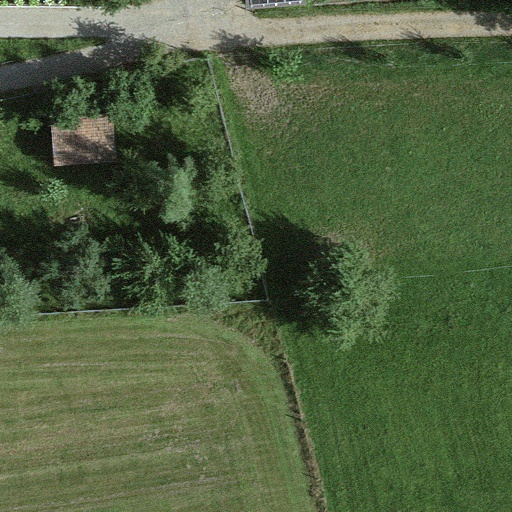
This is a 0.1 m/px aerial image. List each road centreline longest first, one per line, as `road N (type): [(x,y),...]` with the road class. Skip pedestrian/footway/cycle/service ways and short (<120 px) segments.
road 1 (track): [(511,29),(183,31)]
road 2 (track): [(183,31),(0,26)]
